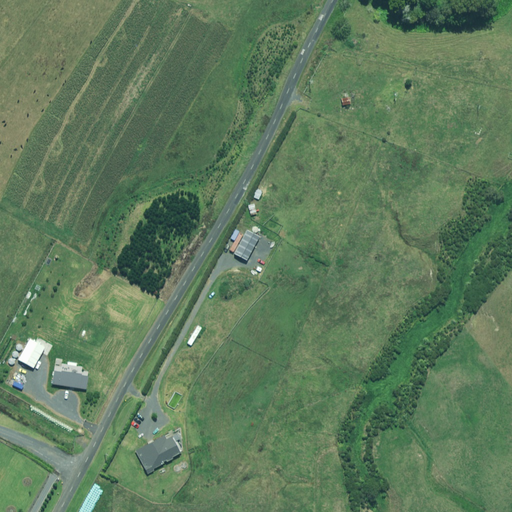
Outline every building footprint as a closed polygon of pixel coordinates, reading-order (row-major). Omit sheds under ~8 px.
[(259,237),(242,229),(238,237),(242,239),(234,254),(246,261),(259,237)] [(44,347),(29,339),(18,360),(33,368),(44,347)] [(21,344),(20,344),(20,343),(19,343),(18,343),(17,343),(17,344),(16,344),(15,345),(15,346),(14,346),(14,347),(14,348),(15,349),(15,350),(16,350),(16,351),(17,351),(18,351),(19,351),(20,351),(21,351),(21,350),(22,350),(22,349),(22,348),(23,348),(23,347),(22,346),(22,345),(21,344)] [(11,366),(12,366),(13,366),(14,365),(15,364),(15,363),(15,362),(15,361),(15,360),(14,359),(13,359),(12,358),(11,358),(10,358),(9,358),(9,359),(8,359),(8,360),(7,360),(7,361),(7,362),(7,363),(7,364),(8,365),(9,366),(10,366),(11,366)] [(55,358),(53,371),(51,384),(86,389),(88,376),(88,371),(81,370),(82,366),(61,363),(62,359),(55,358)] [(23,385),(14,381),(12,385),(21,389),(23,385)] [(170,437),(165,439),(164,436),(136,451),(148,474),(153,471),(153,469),(164,464),(163,463),(180,454),(170,437)]
